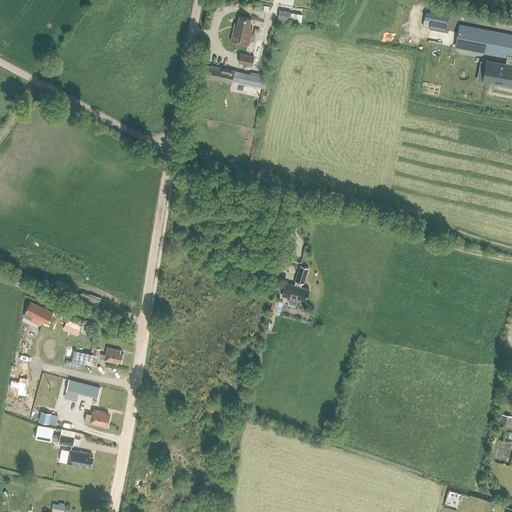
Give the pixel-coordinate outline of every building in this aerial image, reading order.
[(279,10),(277,19),(301,22),(302,13),(279,10)] [(426,12),(424,19),(430,21),(429,28),(445,31),(448,16),(426,12)] [(394,29),(418,34),(421,20),(397,15),(394,29)] [(251,34),(252,27),(249,27),(251,19),(239,16),(237,24),(235,23),(233,32),(230,42),(248,46),(249,41),(254,42),(256,35),(251,34)] [(511,34),(459,25),(455,48),(507,57),(511,58),(511,34)] [(239,63),(252,66),(254,58),(240,55),(239,63)] [(487,62),(484,79),(486,80),(494,81),(502,83),(511,84),(511,58),(507,57),(506,65),(487,62)] [(208,78),(232,83),(234,71),(211,65),(208,78)] [(264,88),(267,78),(235,71),(233,81),(264,88)] [(13,264),(42,275),(49,259),(19,248),(13,264)] [(295,281),(296,281),(297,281),(296,285),(286,283),(282,296),(290,298),(289,302),(290,303),(295,305),(296,304),(298,300),(299,300),(300,298),(306,300),(309,289),(301,287),(302,283),(303,283),(308,269),(308,268),(300,265),(295,281)] [(98,309),(101,297),(80,291),(77,304),(98,309)] [(269,311),(275,313),(279,301),(273,299),(269,311)] [(48,323),(53,313),(30,302),(26,312),(34,316),(32,320),(41,325),(43,321),(48,323)] [(99,356),(94,355),(93,355),(75,351),(72,361),(67,360),(66,366),(81,369),(82,364),(98,367),(99,366),(97,366),(98,358),(105,360),(118,363),(118,361),(122,362),(123,353),(120,353),(121,350),(108,347),(106,355),(100,354),(99,356)] [(27,394),(26,379),(18,380),(19,395),(27,394)] [(69,379),(66,390),(97,399),(100,387),(69,379)] [(109,415),(106,415),(107,412),(94,409),(93,415),(87,413),(85,422),(104,426),(104,424),(107,424),(109,415)] [(51,414),(41,411),(39,421),(49,423),(51,414)] [(510,428),(511,418),(511,416),(500,414),(498,424),(500,424),(499,426),(510,428)] [(34,439),(51,441),(52,426),(36,425),(34,439)] [(54,434),(52,442),(59,443),(61,435),(54,434)] [(73,446),(74,438),(61,435),(59,443),(73,446)] [(63,450),(60,462),(68,464),(86,468),(86,465),(92,466),(94,456),(91,456),(91,454),(71,450),(70,451),(63,450)]
